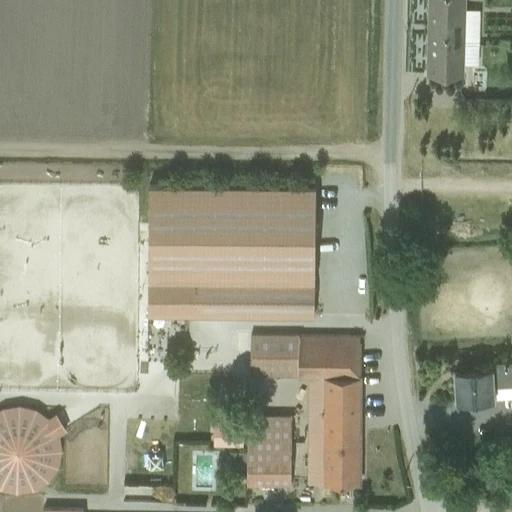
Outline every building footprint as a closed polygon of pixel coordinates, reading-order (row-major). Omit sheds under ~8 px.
[(463,0),(429,0),(427,74),(461,75),(463,0)] [(342,314),(343,180),(174,178),(173,238),(172,238),(171,312),(342,314)] [(456,402),(511,397),(511,361),(453,367),(456,402)] [(322,481),(362,482),(365,377),(325,376),(322,481)] [(2,491),(87,488),(84,407),(61,408),(61,397),(8,398),(8,413),(0,413),(2,491)] [(316,412),(271,413),(272,488),(317,487),(316,412)] [(237,416),(237,444),(267,444),(267,415),(237,416)] [(68,503),(67,511),(108,511),(108,504),(68,503)]
